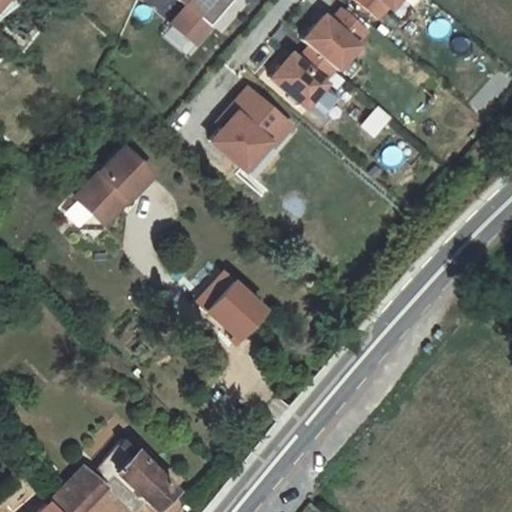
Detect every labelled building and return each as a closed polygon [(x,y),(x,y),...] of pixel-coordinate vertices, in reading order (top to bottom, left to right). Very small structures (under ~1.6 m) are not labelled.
[(19,0),(0,0),(0,12),(11,1),(15,5),(19,0)] [(177,0),(185,7),(170,24),(193,44),(231,0),(177,0)] [(352,0),(374,18),(384,5),(387,7),(393,0),(352,0)] [(364,29),(339,8),(328,20),(320,14),(299,39),(306,45),(331,67),(333,69),(355,44),(353,42),(364,29)] [(331,67),(306,45),(295,58),(288,52),(266,77),(301,107),(303,105),(318,118),(336,97),(320,84),(322,82),(320,80),(331,67)] [(221,125),(209,138),(249,173),(295,121),(250,81),(215,119),(221,125)] [(385,115),(374,106),(365,116),(377,125),(385,115)] [(369,135),(377,125),(365,116),(357,124),(369,135)] [(121,146),(73,197),(101,223),(149,172),(121,146)] [(259,308),(221,273),(195,302),(232,337),(259,308)] [(232,337),(228,341),(232,344),(263,312),(259,308),(232,337)] [(120,438),(100,460),(115,473),(135,493),(151,508),(171,487),(120,438)] [(100,460),(93,469),(99,474),(95,479),(103,486),(111,477),(132,496),(135,493),(115,473),(100,460)] [(81,466),(48,502),(57,511),(77,511),(103,486),(95,479),(99,474),(93,469),(89,473),(81,466)] [(57,511),(48,502),(36,511),(57,511)]
